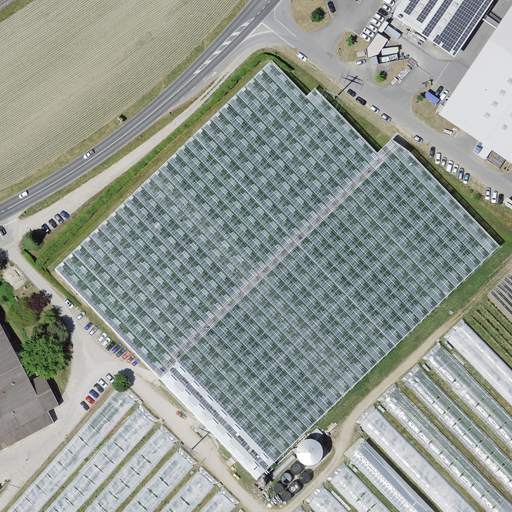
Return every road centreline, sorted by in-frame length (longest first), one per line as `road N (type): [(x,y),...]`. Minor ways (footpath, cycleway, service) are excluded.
road 1 (secondary): [(0,214),(123,136),(258,8)]
road 2 (unclassified): [(258,8),(511,192)]
